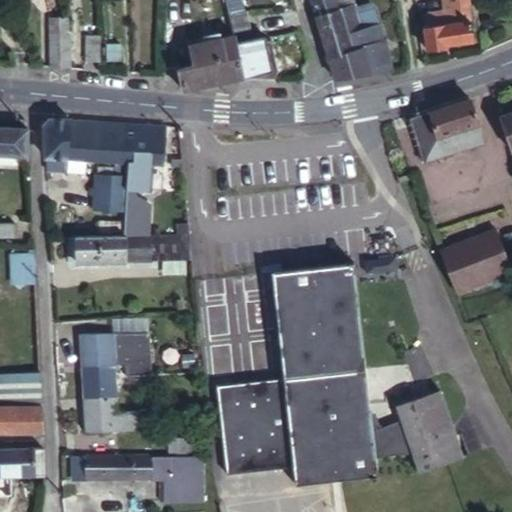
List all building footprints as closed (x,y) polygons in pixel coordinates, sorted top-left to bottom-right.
[(207,0),(214,36),(238,32),(234,9),(232,3),(231,0),(207,0)] [(342,0),(317,0),(321,13),(345,7),(342,0)] [(366,46),(373,71),(379,70),(396,67),(389,30),(380,5),(362,10),(359,0),(342,0),(345,7),(354,49),(366,46)] [(478,36),(473,0),(453,0),(455,7),(427,10),(430,44),(450,42),(450,39),(478,36)] [(52,5),(55,61),(78,62),(76,26),(71,26),(69,4),(52,5)] [(234,9),(238,32),(264,26),(260,4),(234,9)] [(332,53),(354,49),(345,7),(321,13),(332,53)] [(93,55),(107,55),(104,28),(91,29),(93,55)] [(178,43),(183,72),(186,85),(248,73),(240,43),(238,32),(214,36),(178,43)] [(270,36),(240,43),(248,73),(277,68),(270,36)] [(332,53),(337,75),(373,71),(366,46),(354,49),(332,53)] [(474,94),(414,112),(420,138),(481,118),(483,117),(474,94)] [(47,121),(48,150),(130,156),(136,157),(138,137),(127,137),(129,120),(74,118),(74,115),(56,113),(47,121)] [(481,118),(420,138),(426,157),(488,138),(481,118)] [(166,159),(170,121),(129,120),(127,137),(138,137),(136,157),(130,156),(129,171),(129,173),(128,183),(153,184),(155,158),(166,159)] [(30,126),(0,123),(0,148),(20,150),(30,151),(29,142),(30,126)] [(20,150),(0,148),(0,159),(19,160),(20,150)] [(129,173),(129,171),(97,168),(94,204),(126,207),(128,183),(129,173)] [(0,213),(0,228),(18,228),(18,213),(0,213)] [(511,265),(498,225),(441,245),(456,288),(511,268),(511,265)] [(124,231),(68,231),(69,259),(155,257),(155,254),(159,254),(170,254),(169,230),(141,230),(124,231)] [(180,254),(186,254),(184,230),(169,230),(170,254),(180,254)] [(22,278),(20,244),(13,244),(15,278),(22,278)] [(22,278),(37,277),(35,244),(20,244),(22,278)] [(170,254),(159,254),(159,270),(180,270),(180,254),(170,254)] [(278,372),(358,361),(346,259),(265,268),(278,372)] [(42,366),(38,297),(0,298),(0,367),(22,367),(42,366)] [(151,327),(117,329),(119,362),(131,361),(153,361),(151,327)] [(82,330),(84,363),(119,362),(117,329),(82,330)] [(367,426),(358,361),(278,372),(210,380),(220,469),(285,463),(287,479),(371,471),(367,453),(405,447),(413,469),(457,464),(451,394),(405,397),(407,411),(367,426)] [(119,362),(84,363),(86,395),(121,394),(119,362)] [(43,399),(42,366),(22,367),(22,399),(43,399)] [(121,394),(86,395),(88,428),(123,426),(122,409),(121,394)] [(0,399),(0,427),(45,427),(43,399),(22,399),(0,399)] [(122,409),(123,426),(158,425),(158,407),(122,409)] [(199,450),(199,435),(172,435),(172,449),(199,450)] [(0,470),(38,469),(38,445),(34,445),(2,445),(0,445),(0,470)] [(38,469),(48,470),(47,462),(46,446),(38,445),(38,469)] [(205,495),(203,451),(170,452),(172,473),(165,473),(166,496),(205,495)] [(170,452),(89,452),(88,455),(75,456),(76,475),(165,473),(172,473),(170,452)]
